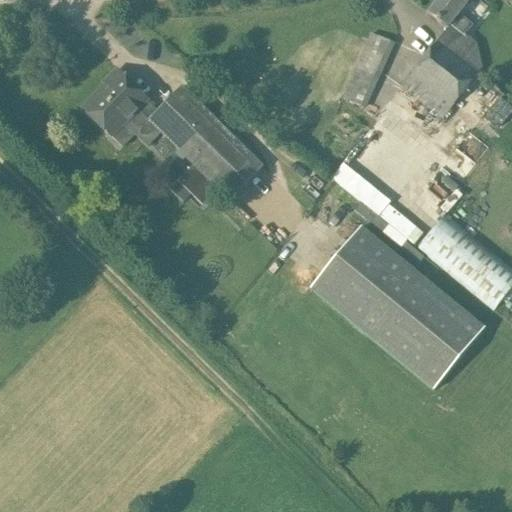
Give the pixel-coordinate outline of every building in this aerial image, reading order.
[(438,0),(427,14),(448,30),(450,26),(465,38),(473,29),(458,17),(470,0),(438,0)] [(373,35),(344,99),(364,109),(365,109),(379,81),(395,45),(373,35)] [(479,75),(438,43),(403,88),(444,120),(479,75)] [(120,73),(83,110),(111,137),(136,110),(148,122),(192,167),(218,191),(229,202),(263,168),(183,87),(158,112),(146,100),(143,97),(144,96),(120,73)] [(203,207),(218,191),(192,167),(177,182),(203,207)] [(389,206),(379,217),(414,246),(423,234),(389,206)] [(511,290),(511,272),(445,217),(417,250),(494,312),(511,290)] [(310,291),(434,393),(485,331),(361,228),(310,291)]
